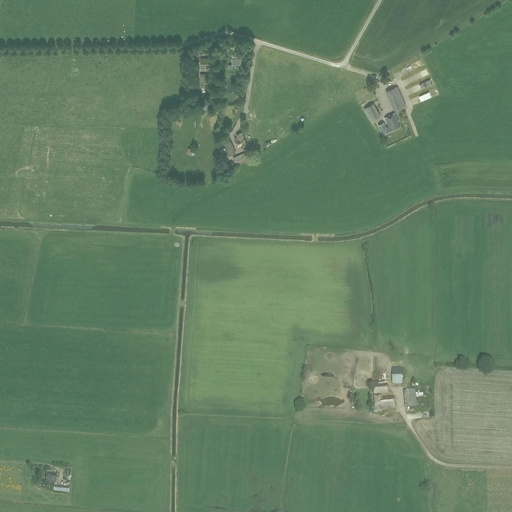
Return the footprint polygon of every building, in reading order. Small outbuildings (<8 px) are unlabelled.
[(257,53),(260,55),(266,49),(263,46),(257,53)] [(266,49),(261,56),(264,58),(269,51),(266,49)] [(201,67),(216,67),(216,59),(201,59),(201,67)] [(405,105),(397,86),(386,91),(394,110),(405,105)] [(380,116),(373,103),(364,109),(371,121),(380,116)] [(399,121),(395,113),(384,118),(388,126),(386,127),(384,122),(378,125),(383,135),(400,127),(398,121),(399,121)] [(247,145),(241,132),(236,134),(237,137),(235,138),(235,139),(234,140),(237,147),(241,146),(241,148),(247,145)] [(224,146),(221,148),(223,153),(233,149),(228,138),(221,141),(224,146)] [(247,160),(244,153),(233,158),(236,165),(247,160)] [(392,369),(392,384),(402,384),(401,368),(392,369)] [(387,384),(373,385),(373,394),(388,393),(387,384)] [(403,392),(405,408),(417,407),(415,391),(403,392)] [(393,396),(381,397),(381,395),(374,396),(375,410),(395,408),(393,396)] [(46,482),(56,483),(57,474),(54,474),(54,471),(52,471),(52,473),(47,473),(46,482)]
